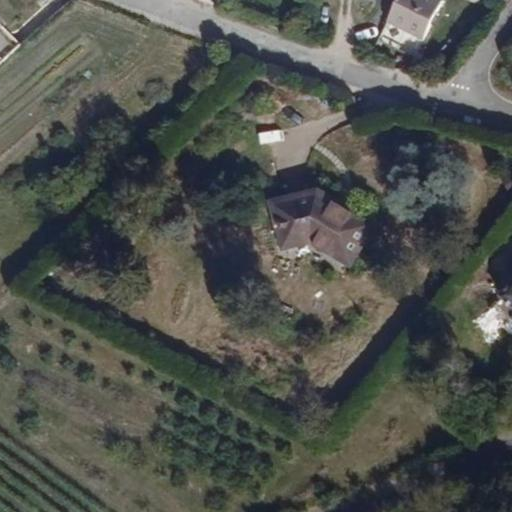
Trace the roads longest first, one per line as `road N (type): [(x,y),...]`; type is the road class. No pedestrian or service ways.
road 1 (residential): [(462,106),(173,0)]
road 2 (unclassified): [(358,511),(511,456)]
